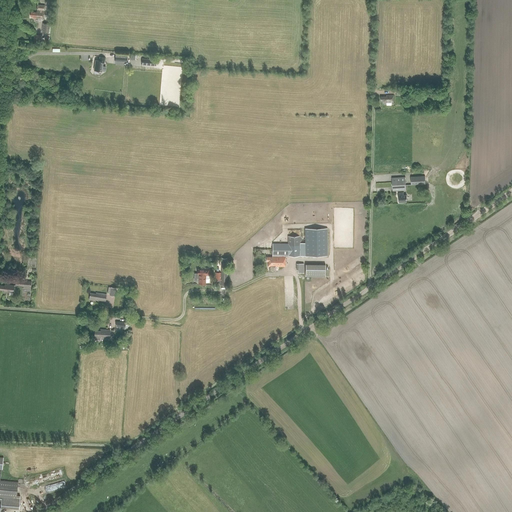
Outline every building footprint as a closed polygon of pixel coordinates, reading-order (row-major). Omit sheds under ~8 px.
[(40,11),(36,11),(36,12),(30,12),(30,17),(32,17),(32,18),(38,19),(38,20),(41,20),(41,19),(43,19),(44,11),(41,11),(41,10),(44,10),(44,5),(37,5),(36,10),(40,10),(40,11)] [(104,63),(105,58),(100,57),(99,61),(96,60),(95,70),(101,71),(103,63),(104,63)] [(387,102),(394,102),(394,95),(386,95),(386,96),(381,96),(381,101),(383,101),(383,104),(387,104),(387,102)] [(425,176),(411,176),(411,185),(425,184),(425,176)] [(405,177),(392,178),(392,191),(406,190),(405,177)] [(399,202),(407,201),(406,194),(403,195),(403,192),(398,193),(399,202)] [(270,271),(275,271),(275,266),(285,266),(285,256),(328,256),(327,229),(305,229),(305,243),(300,243),(300,236),(288,236),(288,241),(288,243),(272,243),(272,257),(266,257),(266,261),(268,261),(268,266),(270,266),(270,271)] [(304,276),(325,276),(325,264),(305,264),(304,276)] [(198,284),(205,284),(205,275),(209,275),(209,268),(204,268),(204,269),(197,269),(197,274),(199,274),(198,284)] [(31,281),(16,280),(15,286),(23,287),(23,288),(30,289),(31,281)] [(4,292),(11,292),(13,293),(14,285),(5,284),(4,285),(0,284),(0,290),(4,291),(4,292)] [(110,295),(115,296),(116,288),(108,287),(107,293),(110,293),(110,295)] [(109,339),(110,330),(101,330),(101,331),(95,331),(95,335),(97,335),(96,338),(109,339)] [(0,480),(0,479),(1,470),(2,470),(3,458),(0,457),(0,496),(17,498),(18,482),(0,480)]
